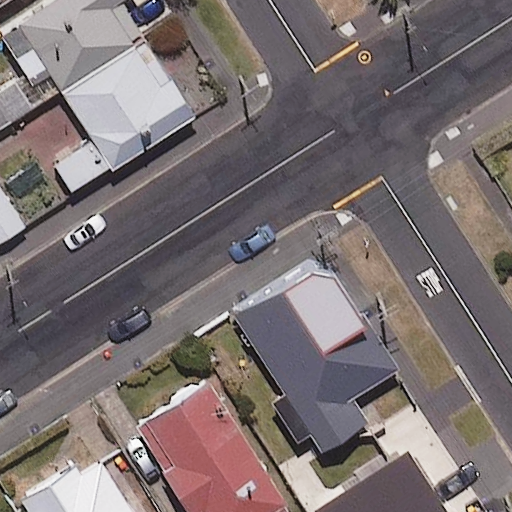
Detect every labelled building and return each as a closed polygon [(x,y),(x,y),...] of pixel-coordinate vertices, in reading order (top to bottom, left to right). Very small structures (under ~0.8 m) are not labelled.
[(0,90),(0,127),(59,90),(62,94),(145,42),(118,0),(46,0),(0,29),(0,38),(23,76),(0,90)] [(145,43),(63,95),(89,135),(52,158),(72,191),(191,116),(145,43)] [(0,240),(24,225),(0,188),(0,240)] [(361,326),(321,261),(234,315),(319,451),(366,421),(351,397),(397,368),(368,322),(361,326)] [(288,511),(208,380),(134,425),(187,511),(200,511),(201,511),(200,511),(288,511)] [(472,511),(437,450),(379,484),(395,511),(472,511)] [(131,511),(98,459),(78,472),(73,463),(19,498),(28,511),(131,511)]
